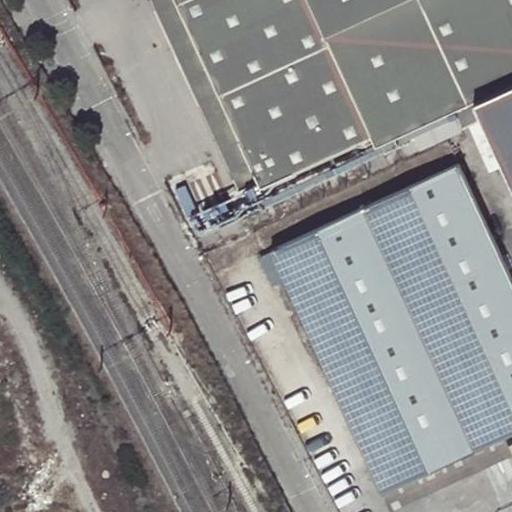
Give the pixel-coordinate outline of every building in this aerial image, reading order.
[(211,76),(177,0),(152,0),(231,173),(251,163),(219,92),(210,97),(202,80),(211,76)] [(177,0),(211,76),(202,80),(210,97),(219,92),(251,163),(231,173),(239,192),(259,183),(262,188),(376,136),(314,0),(177,0)] [(474,101),(511,83),(511,0),(314,0),(376,136),(379,143),(410,130),(460,107),(474,101)] [(511,83),(474,101),(484,121),(487,127),(511,115),(511,83)] [(484,121),(474,101),(460,107),(469,127),(484,121)] [(419,150),(469,127),(460,107),(410,130),(419,150)] [(511,115),(487,127),(496,148),(511,141),(511,115)] [(484,121),(469,127),(472,134),(487,127),(484,121)] [(487,127),(472,134),(481,155),(496,148),(487,127)] [(511,141),(496,148),(504,166),(511,182),(511,141)] [(496,148),(481,155),(489,173),(504,166),(496,148)] [(381,494),(504,437),(511,433),(511,284),(457,166),(401,192),(270,252),(381,494)] [(511,454),(504,437),(381,494),(389,511),(511,454)]
